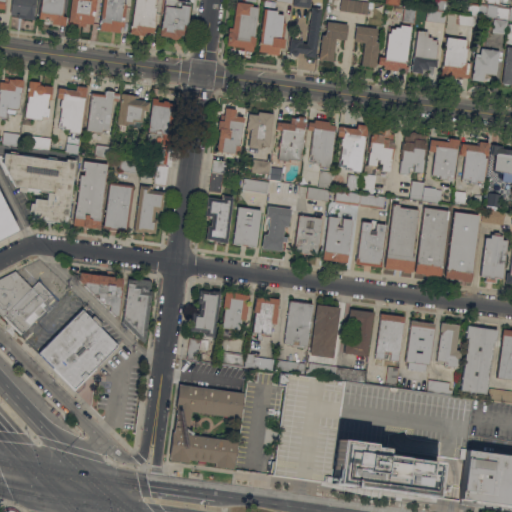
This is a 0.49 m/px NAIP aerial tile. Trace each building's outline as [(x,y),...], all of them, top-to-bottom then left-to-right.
[(34,0),(32,19),(17,17),(17,14),(15,14),(15,15),(9,14),(10,0),(34,0)] [(65,24),(64,24),(64,25),(50,23),(51,20),(37,18),(39,5),(40,6),(40,0),(62,0),(61,11),(62,11),(61,16),(65,16),(65,17),(66,17),(65,24)] [(94,0),(92,27),(67,24),(70,0),(94,0)] [(123,18),(122,27),(119,26),(118,32),(108,30),(108,31),(99,30),(101,14),(100,14),(102,0),(122,0),(122,3),(125,4),(123,18)] [(153,0),(153,7),(155,7),(153,21),(154,21),(152,32),(144,31),(144,33),(143,33),(143,35),(142,35),(141,36),(138,36),(138,34),(129,33),(130,28),(134,0),(153,0)] [(185,35),(180,34),(179,36),(177,38),(175,39),(173,39),(171,39),(170,38),(168,37),(159,35),(164,0),(181,0),(189,1),(188,5),(189,5),(185,35)] [(353,12),(335,10),(336,0),(355,0),(368,2),(366,14),(353,12)] [(435,0),(446,0),(446,11),(444,23),(425,20),(426,9),(434,10),(435,10),(435,0)] [(254,36),(255,36),(253,46),(252,46),(251,51),(242,50),(242,47),(226,45),(227,33),(228,27),(231,28),(235,1),(251,3),(251,6),(257,7),(254,36)] [(466,14),(468,2),(478,4),(478,2),(479,3),(477,15),(476,15),(475,27),(458,24),(457,13),(466,14)] [(479,3),(509,7),(508,19),(477,15),(479,3)] [(413,23),(401,22),(403,6),(415,7),(413,23)] [(314,57),(304,56),(304,53),(295,52),(295,55),(287,54),(289,38),(290,38),(291,31),(299,32),(298,43),(305,44),(310,7),(320,8),(314,57)] [(283,38),(284,38),(282,48),(278,47),(277,55),(266,53),(266,52),(257,51),(263,8),(277,10),(276,13),(283,14),(282,22),(285,23),(283,38)] [(505,34),(491,32),(492,18),(506,20),(505,34)] [(345,40),(334,38),(331,61),(317,59),(320,34),(324,35),(326,21),(347,24),(345,40)] [(374,67),(360,65),(363,42),(353,40),(355,25),(376,28),(374,42),(378,42),(374,67)] [(404,68),(397,67),(396,70),(382,68),(382,65),(377,64),(379,56),(384,57),(387,33),(389,33),(389,28),(393,29),(394,26),(399,27),(399,25),(410,26),(404,68)] [(435,57),(436,58),(435,67),(428,66),(427,70),(421,69),(420,73),(410,71),(412,56),(413,56),(416,30),(427,31),(426,37),(431,37),(430,39),(435,40),(435,44),(436,44),(435,57)] [(468,78),(455,76),(455,78),(439,76),(441,65),(442,65),(445,37),(465,39),(464,46),(466,46),(464,62),(470,63),(468,78)] [(506,46),(511,47),(511,77),(511,84),(501,83),(506,46)] [(494,74),(483,73),(481,81),(470,79),(474,55),(475,53),(479,54),(480,48),(498,50),(494,74)] [(15,109),(14,114),(7,113),(8,108),(5,107),(5,109),(7,110),(7,112),(5,111),(4,117),(0,116),(0,81),(3,82),(4,77),(23,80),(21,92),(20,92),(17,109),(15,109)] [(49,99),(47,99),(46,108),(48,108),(47,117),(41,116),(40,119),(23,117),(25,102),(26,102),(27,95),(26,95),(27,80),(38,82),(38,85),(39,85),(41,85),(43,86),(43,85),(51,86),(49,99)] [(78,133),(74,132),(73,137),(78,137),(77,144),(76,153),(64,151),(66,135),(70,136),(71,132),(68,131),(68,129),(63,128),(63,126),(59,125),(60,122),(58,122),(60,107),(59,107),(60,98),(56,98),(57,87),(74,90),(75,85),(86,87),(78,133)] [(90,92),(104,94),(104,90),(112,91),(112,92),(118,93),(117,101),(111,100),(107,132),(105,131),(105,130),(101,129),(100,132),(85,130),(90,92)] [(147,110),(142,110),(141,122),(133,121),(133,124),(127,123),(126,126),(115,124),(120,93),(129,94),(129,95),(134,96),(133,99),(143,100),(143,101),(149,102),(147,110)] [(146,138),(151,97),(157,98),(156,101),(162,102),(162,100),(167,101),(167,103),(173,103),(168,143),(161,142),(161,141),(146,138)] [(242,125),(241,125),(238,154),(216,151),(216,148),(214,148),(215,145),(216,145),(218,128),(216,128),(217,120),(219,120),(220,114),(223,115),(224,108),(235,109),(234,115),(243,117),(242,125)] [(267,146),(260,145),(259,148),(247,147),(249,129),(245,128),(247,113),(257,115),(258,111),(272,113),(267,146)] [(302,141),(303,141),(302,149),(300,149),(299,161),(289,159),(289,161),(276,160),(278,148),(277,148),(278,142),(279,142),(280,135),(279,135),(280,130),(275,129),(276,122),(289,123),(290,117),(296,118),(297,116),(302,117),(302,121),(305,121),(302,141)] [(328,167),(318,166),(318,163),(313,162),(314,160),(310,160),(310,155),(308,154),(311,130),(307,130),(308,122),(312,122),(313,119),(329,121),(328,125),(334,125),(328,167)] [(365,136),(364,136),(359,172),(348,170),(348,167),(344,166),(344,164),(340,164),(341,159),(339,159),(340,145),(339,145),(340,137),(341,138),(341,136),(337,136),(338,126),(355,128),(356,124),(366,125),(365,136)] [(392,154),(390,154),(389,158),(391,158),(389,172),(380,170),(381,164),(378,163),(378,159),(376,159),(375,166),(366,165),(369,136),(371,136),(372,128),(382,129),(383,128),(384,127),(386,128),(387,129),(389,131),(388,133),(393,134),(391,142),(393,142),(392,154)] [(17,145),(1,143),(2,131),(19,133),(17,145)] [(424,159),(423,159),(421,172),(412,171),(413,164),(411,164),(410,167),(407,167),(406,174),(397,173),(399,159),(398,159),(399,154),(401,144),(402,144),(403,135),(408,136),(408,134),(409,132),(410,132),(411,131),(413,131),(414,132),(416,134),(425,135),(424,143),(426,143),(424,159)] [(48,149),(28,146),(29,135),(50,138),(48,149)] [(457,143),(456,143),(452,177),(445,176),(445,179),(438,179),(438,175),(430,174),(433,151),(428,151),(429,139),(447,141),(447,138),(458,139),(457,143)] [(486,158),(485,158),(482,181),(475,181),(475,183),(468,182),(468,179),(460,178),(463,155),(458,155),(460,143),(477,145),(478,141),(488,142),(486,158)] [(109,158),(93,155),(95,144),(111,146),(109,158)] [(511,181),(500,180),(501,171),(492,170),(494,154),(490,153),(491,144),(502,146),(501,148),(505,148),(510,149),(511,149),(511,181)] [(153,164),(155,147),(165,148),(163,165),(153,164)] [(26,187),(25,191),(17,190),(18,186),(13,186),(2,163),(3,153),(9,153),(9,151),(20,152),(19,155),(47,159),(47,156),(57,158),(57,160),(65,161),(65,158),(74,160),(66,223),(31,218),(32,211),(28,211),(29,203),(33,203),(34,198),(45,200),(46,192),(39,191),(39,189),(26,187)] [(212,159),(225,161),(224,174),(222,173),(219,192),(208,190),(210,172),(212,159)] [(269,179),(254,177),(255,173),(251,170),(252,159),(270,161),(269,166),(270,167),(269,179)] [(79,174),(82,175),(83,170),(80,169),(82,160),(106,163),(101,201),(102,202),(101,206),(100,206),(99,211),(100,211),(98,228),(72,225),(79,174)] [(135,172),(117,170),(119,160),(136,162),(135,172)] [(163,185),(151,183),(153,164),(163,165),(166,166),(163,185)] [(282,168),(280,181),(269,179),(270,167),(282,168)] [(328,188),(317,186),(319,170),(330,172),(328,188)] [(360,192),(345,189),(347,174),(351,174),(351,171),(363,173),(360,192)] [(374,175),(372,193),(360,192),(363,173),(374,175)] [(242,177),(267,181),(266,193),(241,190),(242,177)] [(420,200),(408,198),(410,180),(423,181),(420,200)] [(126,231),(118,230),(117,231),(106,229),(106,228),(102,227),(108,182),(132,185),(126,231)] [(161,210),(154,209),(153,219),(155,219),(153,233),(141,231),(141,232),(132,231),(138,185),(148,186),(148,189),(163,192),(161,210)] [(327,201),(305,198),(307,186),(328,189),(327,201)] [(439,202),(421,200),(423,186),(435,188),(435,189),(440,190),(439,202)] [(333,202),(335,190),(360,193),(358,205),(333,202)] [(463,203),(452,202),(453,191),(465,192),(463,203)] [(497,207),(486,206),(488,192),(499,194),(497,207)] [(360,193),(384,196),(382,208),(358,205),(360,193)] [(226,242),(217,241),(217,240),(213,240),(211,240),(208,240),(206,239),(205,239),(206,225),(209,225),(210,215),(204,215),(206,196),(221,198),(222,195),(232,196),(226,242)] [(0,198),(16,230),(0,238),(0,198)] [(410,256),(413,256),(411,271),(408,270),(408,272),(402,272),(402,269),(383,267),(391,203),(395,203),(398,203),(398,206),(417,208),(410,256)] [(290,211),(289,211),(287,226),(283,226),(280,250),(260,248),(262,234),(266,234),(268,217),(264,216),(266,205),(290,208),(290,211)] [(255,246),(231,243),(236,206),(260,209),(255,246)] [(439,275),(429,274),(429,276),(423,275),(423,273),(413,272),(422,207),(448,210),(439,275)] [(502,224),(481,221),(482,209),(504,212),(502,224)] [(470,272),(471,272),(470,280),(469,280),(469,281),(461,280),(461,279),(443,276),(452,211),(478,214),(470,272)] [(316,255),(292,251),(297,214),(321,218),(316,255)] [(345,262),(321,258),(327,215),(337,217),(336,224),(335,224),(334,226),(341,227),(341,225),(340,225),(341,217),(351,218),(345,262)] [(380,260),(380,266),(353,263),(354,257),(355,257),(360,220),(370,221),(369,229),(373,230),(374,222),(384,223),(380,260)] [(501,278),(495,277),(494,282),(484,281),(484,275),(479,274),(484,237),(489,237),(490,234),(501,235),(500,239),(506,239),(501,278)] [(1,316),(0,315),(0,276),(13,270),(29,286),(30,287),(2,315),(1,316)] [(117,316),(114,315),(108,310),(109,306),(104,305),(95,297),(96,294),(93,294),(84,285),(84,282),(81,282),(75,277),(81,272),(97,274),(97,273),(112,275),(112,276),(122,278),(117,316)] [(149,299),(150,299),(145,334),(144,341),(140,341),(121,322),(127,278),(137,280),(138,278),(148,280),(150,282),(149,288),(147,288),(147,290),(151,291),(149,299)] [(36,281),(50,295),(48,297),(47,296),(41,302),(44,305),(41,307),(44,310),(20,333),(2,315),(30,287),(36,281)] [(213,337),(203,335),(203,332),(189,330),(191,312),(198,313),(199,303),(196,303),(198,289),(210,291),(211,290),(219,291),(213,337)] [(244,319),(240,318),(238,330),(220,327),(223,308),(221,307),(223,291),(231,292),(231,291),(238,292),(237,293),(248,294),(244,319)] [(275,323),(271,322),(270,327),(269,327),(268,334),(251,331),(254,312),(252,312),(253,305),(255,295),(277,298),(276,305),(277,305),(275,323)] [(288,300),(311,303),(306,345),(296,344),(296,345),(293,345),(293,346),(289,346),(289,343),(282,342),(288,300)] [(332,357),(308,354),(315,304),(339,307),(332,357)] [(366,355),(343,352),(344,339),(353,340),(355,323),(347,322),(348,308),(372,311),(366,355)] [(37,351),(72,386),(114,344),(79,309),(37,351)] [(379,318),(378,318),(379,312),(403,316),(397,360),(388,359),(389,354),(382,353),(382,359),(373,357),(379,318)] [(427,364),(424,363),(423,371),(406,369),(407,361),(404,361),(409,320),(433,323),(427,364)] [(457,367),(445,365),(445,361),(435,360),(439,331),(438,331),(440,322),(458,324),(454,349),(460,350),(457,367)] [(494,341),(492,340),(485,393),(460,389),(466,337),(465,336),(466,325),(468,325),(493,329),(493,328),(496,329),(494,341)] [(511,379),(495,377),(500,340),(499,339),(501,328),(511,329),(511,379)] [(206,349),(198,348),(197,359),(185,358),(188,337),(207,340),(206,349)] [(241,365),(217,362),(219,350),(243,353),(241,365)] [(271,370),(243,366),(245,353),(252,354),(252,356),(273,359),(271,370)] [(302,374),(274,370),(275,359),(304,363),(302,374)] [(335,378),(304,374),(305,368),(307,368),(308,363),(337,366),(335,378)] [(395,386),(384,384),(387,365),(398,367),(395,386)] [(365,369),(364,381),(335,378),(337,366),(365,369)] [(330,486),(271,478),(284,385),(278,384),(279,372),(342,381),(342,380),(344,380),(330,486)] [(427,390),(428,379),(449,382),(448,389),(452,389),(451,394),(427,390)] [(472,398),(464,449),(466,449),(464,458),(440,455),(434,501),(330,486),(344,380),(472,398)] [(179,384),(243,393),(239,417),(190,411),(187,434),(223,439),(223,435),(237,437),(233,465),(232,468),(213,466),(214,462),(204,461),(204,463),(196,462),(197,460),(187,458),(187,462),(169,460),(169,456),(179,384)] [(511,402),(487,400),(489,388),(511,390),(511,402)] [(511,455),(511,511),(458,504),(465,459),(464,458),(466,449),(511,455)]
